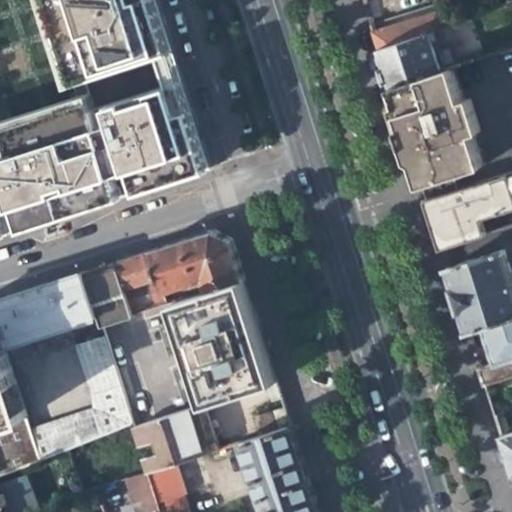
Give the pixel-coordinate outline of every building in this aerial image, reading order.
[(0,236),(212,168),(158,0),(60,0),(86,80),(90,93),(95,106),(0,136),(0,236)] [(60,0),(43,0),(71,85),(86,80),(60,0)] [(436,14),(373,34),(378,52),(390,88),(453,68),(461,65),(453,41),(446,43),(436,14)] [(474,23),(453,27),(458,53),(479,49),(474,23)] [(453,68),(390,88),(395,106),(407,143),(415,169),(420,186),(484,166),(453,68)] [(0,121),(0,136),(95,106),(90,93),(0,121)] [(511,173),(473,186),(425,201),(431,221),(440,250),(486,234),(481,219),(511,208),(511,173)] [(205,279),(209,290),(243,279),(231,240),(214,232),(173,245),(116,264),(133,316),(168,304),(164,292),(183,286),(185,288),(200,283),(200,280),(205,279)] [(511,282),(502,251),(446,268),(454,293),(466,334),(484,328),(511,317),(511,282)] [(100,326),(133,316),(116,264),(84,274),(97,317),(100,326)] [(0,477),(67,451),(132,425),(104,337),(74,347),(88,400),(89,412),(30,432),(4,347),(97,317),(84,274),(26,293),(0,301),(0,477)] [(189,353),(260,331),(253,308),(243,279),(209,290),(192,296),(173,302),(189,353)] [(496,363),(478,370),(483,386),(511,376),(511,317),(484,328),(490,347),(496,363)] [(189,353),(205,405),(248,391),(277,382),(268,354),(260,331),(189,353)] [(144,459),(148,471),(175,462),(208,452),(218,448),(205,405),(133,427),(139,445),(153,441),(157,453),(144,459)] [(252,418),(258,436),(291,425),(285,407),(252,418)] [(264,511),(318,511),(291,425),(258,436),(240,441),(253,482),(264,511)] [(511,475),(511,432),(499,437),(511,475)] [(228,445),(218,448),(208,452),(211,460),(231,454),(228,445)] [(187,498),(175,462),(148,471),(151,480),(159,507),(187,498)] [(0,489),(0,511),(40,511),(28,478),(0,489)] [(160,511),(159,507),(151,480),(137,485),(145,511),(160,511)]
